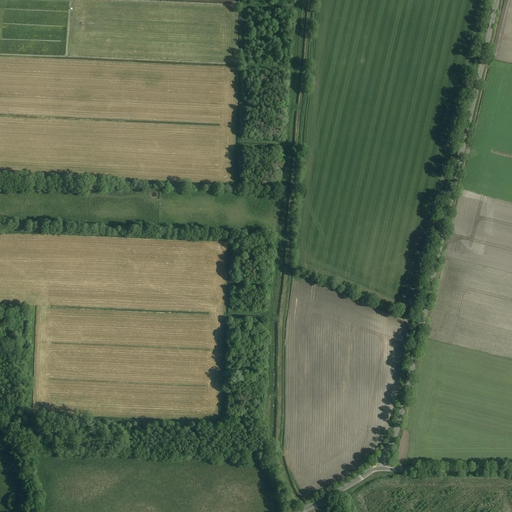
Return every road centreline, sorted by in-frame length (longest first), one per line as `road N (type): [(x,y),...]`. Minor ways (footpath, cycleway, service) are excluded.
road 1 (track): [(311,0),(277,451),(284,484),(302,511)]
road 2 (tertiary): [(496,0),(399,420),(376,464)]
road 3 (unclassified): [(376,464),(511,471)]
